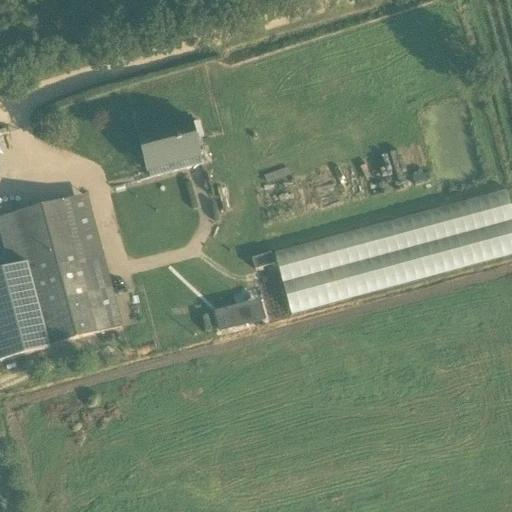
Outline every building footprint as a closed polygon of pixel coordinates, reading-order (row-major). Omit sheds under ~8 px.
[(150,179),(202,166),(190,121),(138,134),(150,179)] [(284,310),(511,261),(511,205),(510,196),(247,252),(252,271),(275,266),(284,310)] [(0,230),(11,270),(0,272),(0,363),(0,364),(50,351),(49,348),(120,329),(85,197),(69,201),(0,219),(0,230)] [(233,309),(221,312),(226,332),(238,329),(233,309)] [(31,436),(36,412),(15,407),(9,431),(31,436)]
